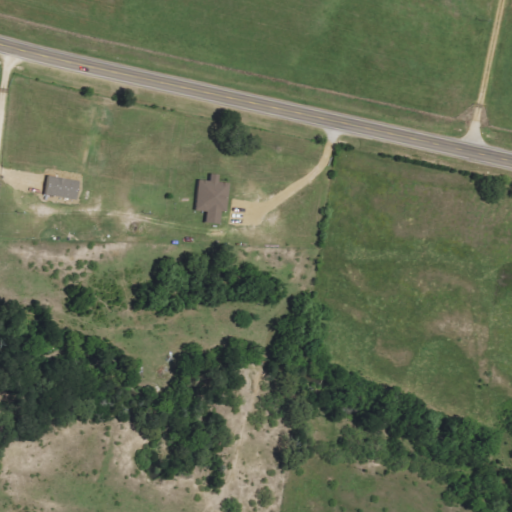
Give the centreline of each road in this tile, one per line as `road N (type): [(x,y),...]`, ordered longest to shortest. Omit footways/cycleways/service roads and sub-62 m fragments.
road 1 (tertiary): [(511,160),(156,86),(0,43)]
road 2 (track): [(467,150),(501,0)]
